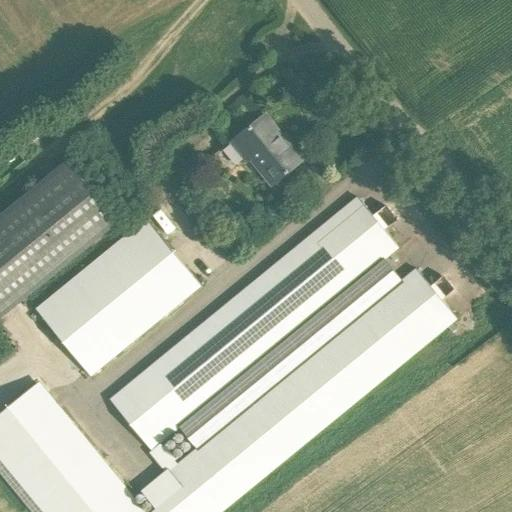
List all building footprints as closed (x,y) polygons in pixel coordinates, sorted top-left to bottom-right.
[(265,115),(232,143),(245,160),(249,157),(273,186),(298,165),(278,140),(282,136),(265,115)] [(69,161),(0,217),(0,320),(120,223),(69,161)] [(400,249),(358,197),(111,401),(152,452),(400,249)] [(148,219),(36,311),(91,377),(202,286),(148,219)] [(144,492),(160,511),(224,511),(458,319),(416,269),(144,492)] [(147,511),(40,382),(0,414),(0,458),(44,511),(147,511)]
